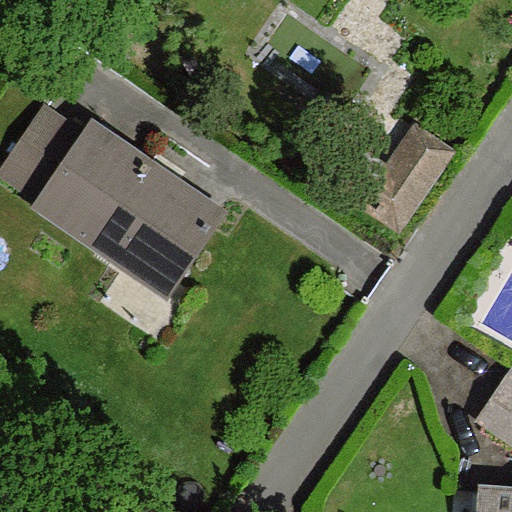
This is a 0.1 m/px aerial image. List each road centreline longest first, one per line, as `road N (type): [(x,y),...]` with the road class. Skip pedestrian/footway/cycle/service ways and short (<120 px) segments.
road 1 (residential): [(511,140),(263,511)]
road 2 (unknown): [(406,298),(152,121)]
